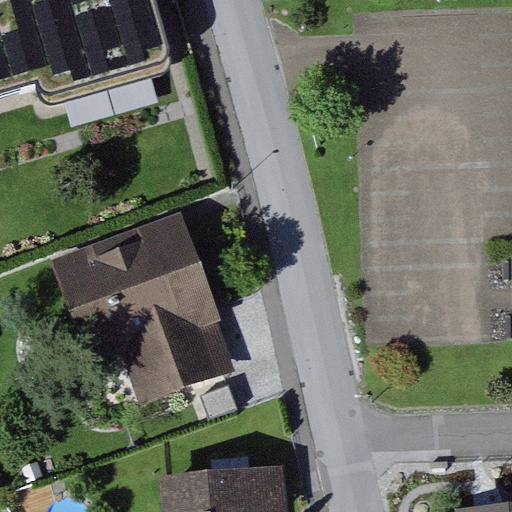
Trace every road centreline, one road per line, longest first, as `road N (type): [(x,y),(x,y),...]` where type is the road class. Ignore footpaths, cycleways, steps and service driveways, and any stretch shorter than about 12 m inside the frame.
road 1 (residential): [(232,0),(343,439)]
road 2 (residential): [(343,439),(511,433)]
